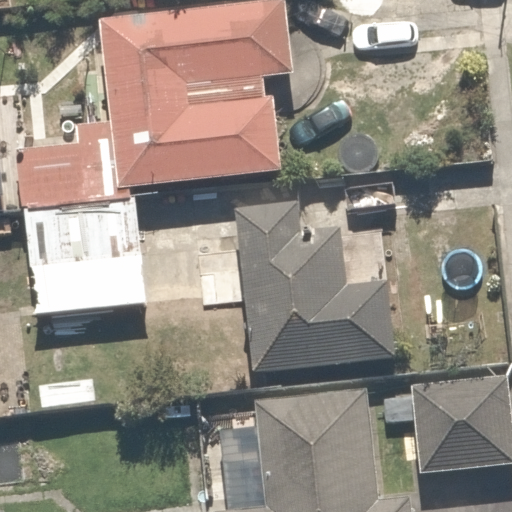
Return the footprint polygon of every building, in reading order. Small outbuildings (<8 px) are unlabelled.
[(296,79),(289,9),(106,27),(123,194),(286,179),(278,103),(264,104),(262,83),(296,79)] [(299,209),(240,215),(256,380),(402,366),(394,287),(350,291),(344,230),(301,234),(299,209)] [(0,416),(23,416),(19,335),(0,336),(0,416)] [(511,390),(511,388),(416,395),(423,500),(511,493),(511,390)] [(382,506),(370,392),(260,404),(271,509),(243,511),(414,511),(413,502),(382,506)]
